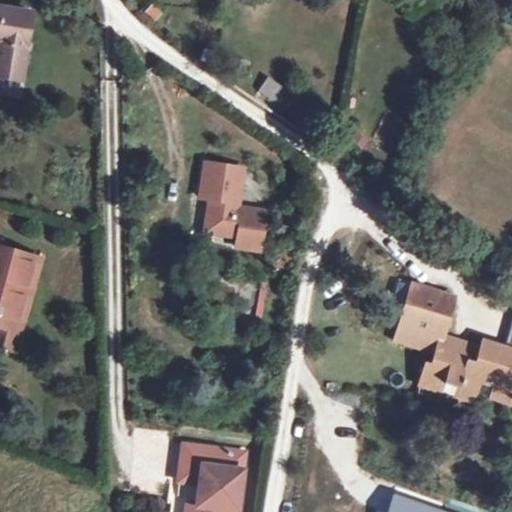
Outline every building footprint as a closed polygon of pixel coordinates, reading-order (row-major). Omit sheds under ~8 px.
[(0,67),(8,68),(15,7),(0,4),(0,67)] [(256,94),(277,105),(286,88),(265,77),(256,94)] [(221,247),(247,251),(252,213),(222,208),(227,168),(190,163),(185,198),(195,200),(190,232),(222,237),(221,247)] [(0,328),(7,331),(25,258),(0,251),(0,328)] [(207,268),(203,295),(224,299),(221,318),(238,321),(247,274),(207,268)] [(375,333),(417,346),(413,359),(408,358),(400,383),(419,388),(423,377),(439,382),(436,393),(452,398),(454,389),(469,393),(470,388),(490,394),(499,366),(511,370),(511,311),(508,310),(496,346),(464,336),(460,348),(437,340),(438,334),(423,330),(410,325),(413,317),(426,321),(435,292),(393,278),(375,333)] [(462,342),(438,334),(437,340),(460,348),(462,342)] [(220,511),(228,450),(166,443),(162,478),(183,481),(181,502),(171,501),(169,511),(220,511)]
